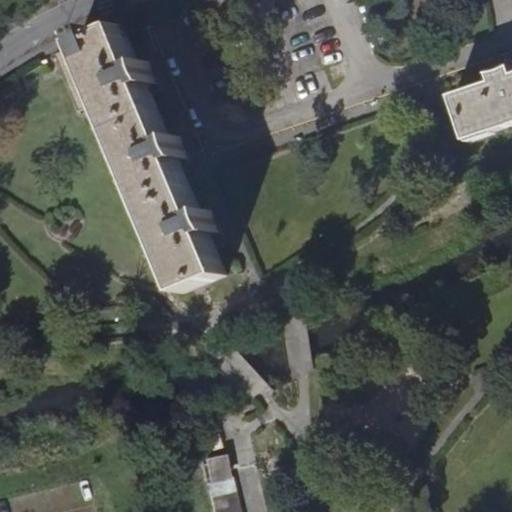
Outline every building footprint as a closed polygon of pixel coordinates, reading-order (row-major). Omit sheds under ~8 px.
[(109,101),(190,300),(234,282),(218,241),(215,235),(224,231),(221,222),(217,212),(208,216),(188,168),(186,161),(193,158),(189,148),(185,137),(177,141),(158,94),(155,87),(163,84),(160,74),(156,65),(147,68),(130,25),(103,36),(99,27),(82,34),(85,42),(109,101)] [(85,42),(56,54),(57,57),(80,113),(109,101),(85,42)] [(464,93),(478,138),(511,126),(511,66),(502,70),(506,80),(464,93)] [(208,482),(227,477),(222,454),(202,459),(208,482)] [(208,482),(214,511),(239,511),(231,476),(227,477),(208,482)]
